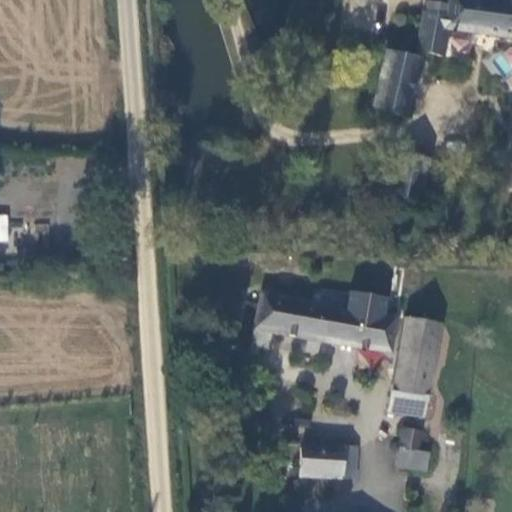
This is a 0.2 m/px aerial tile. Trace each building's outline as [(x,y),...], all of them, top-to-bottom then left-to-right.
[(448,0),(447,5),(422,2),(414,52),(440,55),(446,29),(511,37),(511,2),(495,0),(448,0)] [(408,112),(418,60),(388,55),(378,106),(408,112)] [(422,160),(391,154),(382,197),(413,203),(422,160)] [(251,294),(241,345),(259,349),(263,333),(384,353),(390,319),(349,311),(351,300),(320,294),(318,305),(251,294)] [(416,420),(432,326),(397,321),(380,415),(416,420)] [(411,453),(414,435),(395,431),(389,469),(420,474),(423,455),(411,453)] [(292,474),(348,480),(351,451),(296,444),(292,474)]
